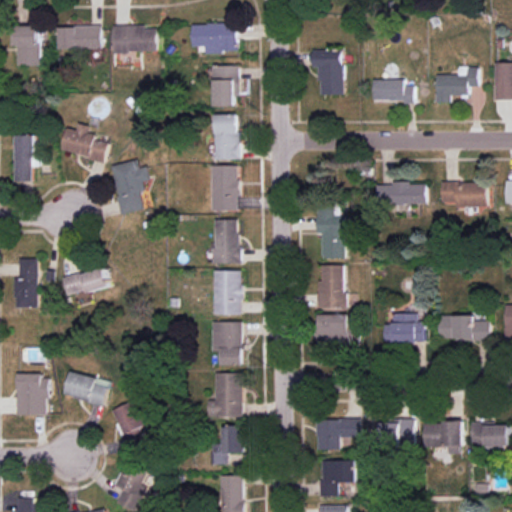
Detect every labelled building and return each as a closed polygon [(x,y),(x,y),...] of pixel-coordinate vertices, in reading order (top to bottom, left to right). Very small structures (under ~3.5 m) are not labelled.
[(194,23),(194,46),(207,46),(207,52),(239,51),(238,23),(194,23)] [(115,52),(159,51),(158,27),(148,28),(148,24),(114,25),(115,52)] [(41,25),(15,25),(16,46),(19,46),(20,65),(42,64),(41,25)] [(103,25),(59,26),(60,49),(104,48),(103,25)] [(321,94),(345,94),(345,50),(314,50),(314,67),(321,67),(321,94)] [(497,99),(511,98),(511,62),(497,62),(497,99)] [(216,106),(237,105),(237,96),(241,96),(241,65),(216,65),(216,106)] [(439,74),(439,102),(453,102),(453,94),(471,94),(471,86),(480,86),(480,66),(461,66),(460,74),(439,74)] [(416,100),(416,85),(407,85),(407,79),(375,79),(375,100),(416,100)] [(241,159),(240,114),(216,114),(217,159),(241,159)] [(63,150),(107,161),(111,142),(97,139),(98,134),(90,132),(91,125),(81,122),(79,129),(69,127),(63,150)] [(34,181),(34,165),(39,165),(38,135),(16,135),(18,182),(34,181)] [(114,164),(123,213),(145,209),(142,191),(148,190),(146,181),(152,180),(149,166),(142,167),(140,159),(114,164)] [(213,165),(214,210),(241,210),(240,165),(213,165)] [(444,182),(444,201),(458,201),(458,206),(490,205),(489,181),(444,182)] [(428,182),(379,183),(379,204),(428,203),(428,182)] [(346,258),(347,215),(336,215),(337,205),(319,204),(318,233),(324,234),(323,258),(346,258)] [(242,262),(241,218),(216,219),(216,263),(242,262)] [(40,258),(21,258),(22,277),(17,277),(17,307),(41,307),(40,258)] [(320,307),(347,307),(347,264),(324,265),(324,280),(319,280),(320,307)] [(88,293),(112,286),(106,266),(65,278),(69,294),(87,288),(88,293)] [(216,314),(244,314),(244,270),(216,270),(216,314)] [(426,321),(420,321),(420,313),(394,313),(395,323),(387,323),(387,343),(427,342),(426,321)] [(441,315),(442,337),(457,337),(457,341),(493,340),(492,320),(477,320),(477,314),(441,315)] [(244,321),(214,321),(214,350),(222,350),(222,364),(244,365),(244,321)] [(112,380),(71,371),(66,395),(107,403),(112,380)] [(44,373),(19,372),(19,414),(50,414),(50,377),(44,377),(44,373)] [(244,416),(244,372),(217,372),(217,399),(210,400),(211,417),(244,416)] [(148,425),(136,400),(114,410),(133,450),(150,442),(144,427),(148,425)] [(362,436),(362,418),(319,418),(319,449),(343,448),(343,436),(362,436)] [(417,443),(417,420),(381,421),(382,444),(417,443)] [(426,423),(427,446),(466,444),(465,420),(446,421),(446,422),(426,423)] [(511,446),(511,423),(474,424),(474,447),(511,446)] [(226,426),(226,443),(214,443),(215,464),(230,463),(230,452),(245,452),(245,426),(226,426)] [(120,502),(135,509),(154,471),(130,459),(118,484),(126,488),(120,502)] [(341,495),(340,482),(358,482),(358,460),(323,460),(323,496),(341,495)] [(246,511),(245,474),(223,475),(224,511),(246,511)] [(19,511),(46,511),(46,496),(19,496),(19,511)]
